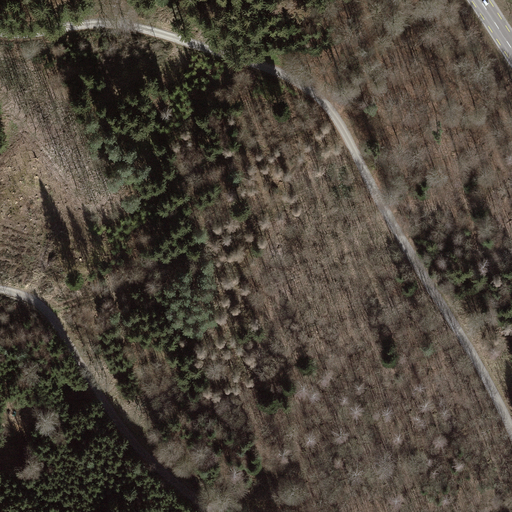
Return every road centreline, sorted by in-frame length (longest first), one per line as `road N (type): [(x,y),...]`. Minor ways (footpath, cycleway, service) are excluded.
road 1 (track): [(0,34),(91,24),(148,30),(310,89),(332,114),(511,432)]
road 2 (track): [(0,292),(26,298),(53,320),(132,441),(208,511)]
